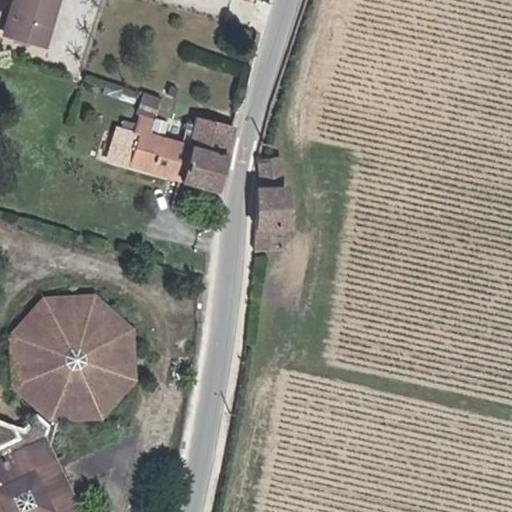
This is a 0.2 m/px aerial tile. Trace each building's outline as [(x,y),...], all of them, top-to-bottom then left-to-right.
[(44,0),(2,0),(0,10),(0,52),(28,60),(44,0)] [(146,65),(139,64),(135,78),(142,79),(146,65)] [(149,123),(140,165),(211,181),(220,140),(229,104),(167,88),(163,101),(156,100),(153,111),(149,123)] [(99,153),(140,165),(149,123),(132,119),(135,106),(125,104),(113,100),(99,153)] [(254,158),(254,167),(284,166),(282,157),(254,158)] [(284,166),(254,167),(253,185),(283,185),(284,166)] [(247,187),(243,242),(283,241),(285,187),(283,185),(253,185),(252,185),(247,187)] [(100,292),(45,292),(2,343),(17,356),(18,392),(50,419),(106,418),(140,378),(140,325),(100,292)] [(83,511),(51,434),(0,455),(0,511),(83,511)]
